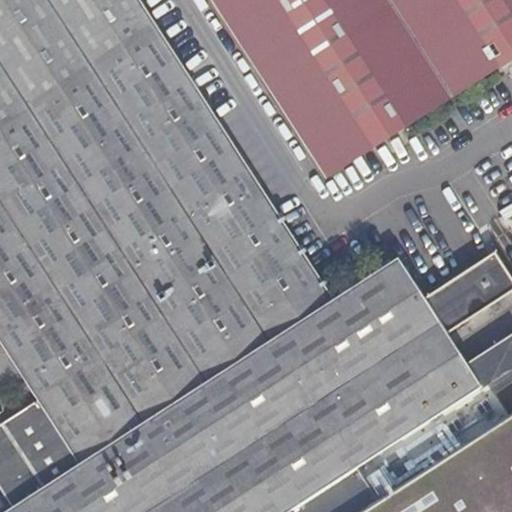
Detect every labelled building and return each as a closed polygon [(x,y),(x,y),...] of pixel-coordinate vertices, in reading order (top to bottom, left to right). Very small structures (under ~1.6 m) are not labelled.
[(0,0),(0,337),(40,399),(42,398),(84,462),(332,301),(134,0),(0,0)] [(511,0),(207,0),(323,179),(511,56),(511,0)] [(332,301),(84,462),(16,508),(9,511),(285,511),(350,470),(469,393),(392,271),(388,264),(332,301)] [(350,470),(369,499),(511,406),(511,390),(486,351),(463,365),(444,336),(467,321),(444,285),(421,301),(399,267),(392,271),(469,393),(350,470)] [(0,483),(16,508),(84,462),(42,398),(40,399),(0,424),(0,483)]
